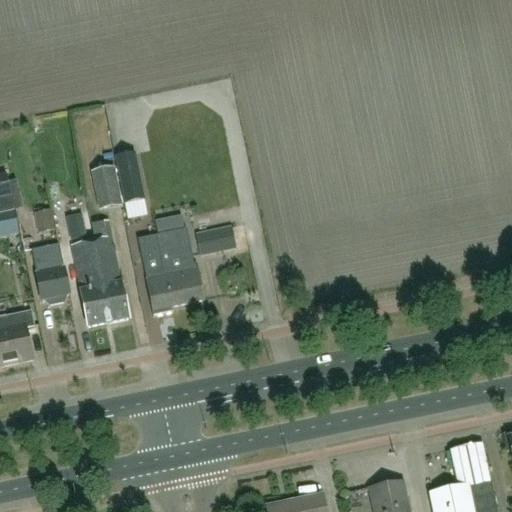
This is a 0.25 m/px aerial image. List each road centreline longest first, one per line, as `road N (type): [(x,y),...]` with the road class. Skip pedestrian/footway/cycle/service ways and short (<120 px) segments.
road 1 (primary): [(511,332),(160,399)]
road 2 (primary): [(173,458),(511,388)]
road 3 (primary): [(0,493),(173,458)]
road 4 (primary): [(160,399),(0,435)]
